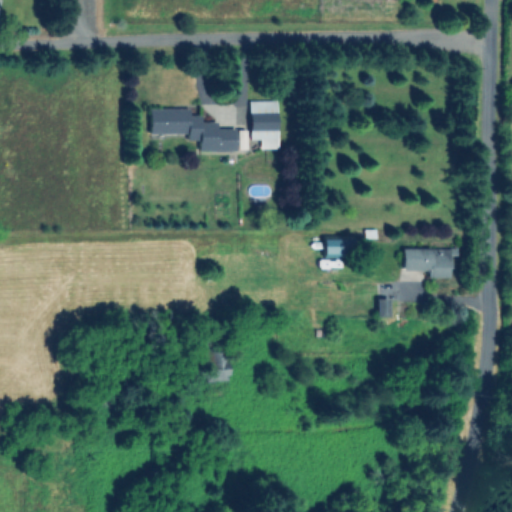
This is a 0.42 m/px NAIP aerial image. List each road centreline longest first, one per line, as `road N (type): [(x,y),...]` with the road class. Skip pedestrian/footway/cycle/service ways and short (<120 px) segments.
road 1 (residential): [(490,42),(0,45)]
road 2 (residential): [(490,0),(483,422)]
